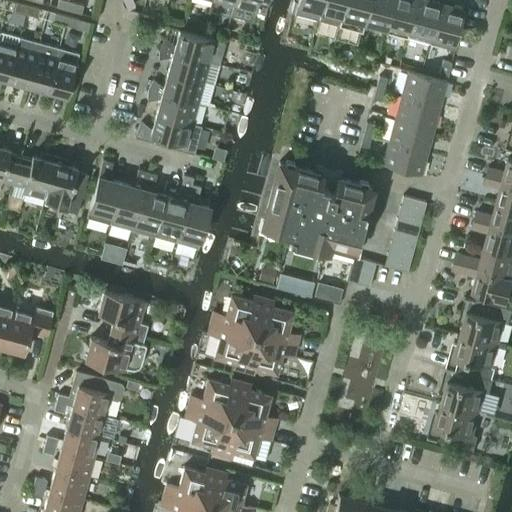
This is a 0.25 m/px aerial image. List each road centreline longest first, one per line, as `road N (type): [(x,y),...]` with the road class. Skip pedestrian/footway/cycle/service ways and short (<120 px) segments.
road 1 (residential): [(446,189),(320,156),(338,89)]
road 2 (residential): [(446,189),(496,0)]
road 3 (residential): [(402,348),(446,189)]
road 4 (residential): [(91,136),(120,33),(111,0)]
road 5 (residential): [(8,511),(39,388)]
road 6 (residential): [(209,169),(91,136)]
